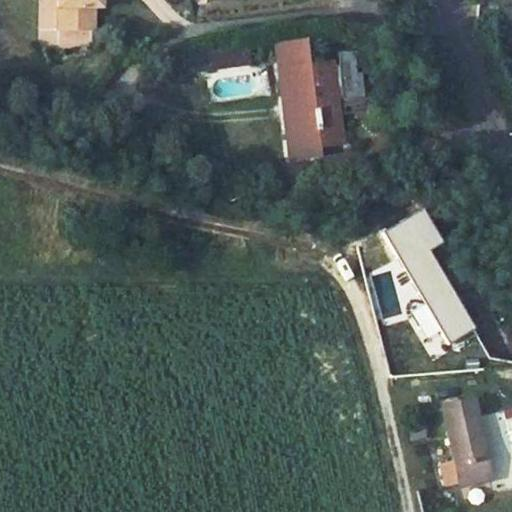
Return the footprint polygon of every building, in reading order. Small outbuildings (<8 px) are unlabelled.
[(52,0),(52,23),(91,23),(91,3),(100,3),(99,0),(52,0)] [(311,45),(281,49),(295,146),(324,143),(327,140),(341,139),(335,97),(344,95),(345,99),(367,96),(363,72),(357,73),(358,52),(341,51),(341,64),(331,66),(330,64),(313,66),(311,45)] [(184,72),(241,61),(240,53),(235,53),(234,46),(186,53),(188,61),(182,61),(184,72)] [(435,245),(414,213),(376,237),(446,347),(472,329),(424,253),(435,245)] [(420,340),(400,342),(401,356),(422,353),(420,340)] [(464,398),(434,410),(459,485),(478,477),(475,468),(485,465),(464,398)] [(485,465),(475,468),(478,477),(489,475),(485,465)]
